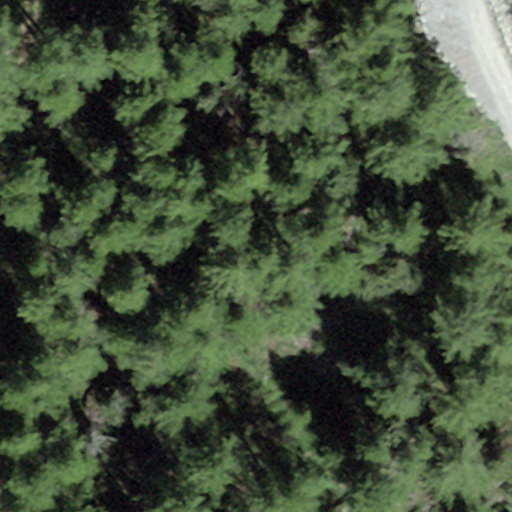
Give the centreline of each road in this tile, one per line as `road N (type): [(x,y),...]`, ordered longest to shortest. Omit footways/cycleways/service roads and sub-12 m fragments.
road 1 (track): [(0,319),(43,75),(44,0)]
road 2 (track): [(511,112),(464,0)]
